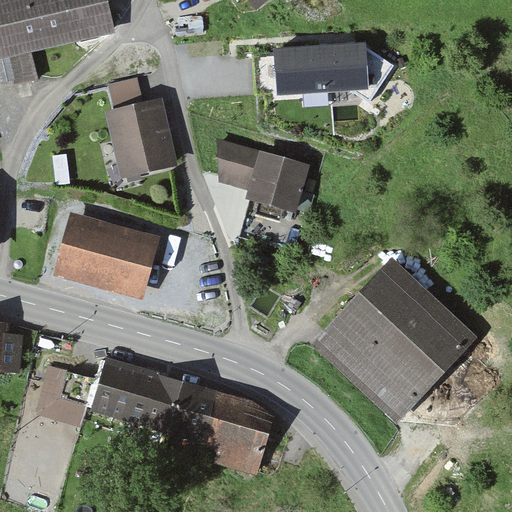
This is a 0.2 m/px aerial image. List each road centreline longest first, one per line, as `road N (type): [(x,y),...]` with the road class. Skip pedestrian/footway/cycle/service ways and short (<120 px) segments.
road 1 (residential): [(151,0),(153,38),(236,292),(233,360)]
road 2 (residential): [(0,294),(15,151),(143,0)]
road 3 (secondary): [(233,360),(0,294)]
road 4 (secondary): [(388,511),(326,418),(233,360)]
